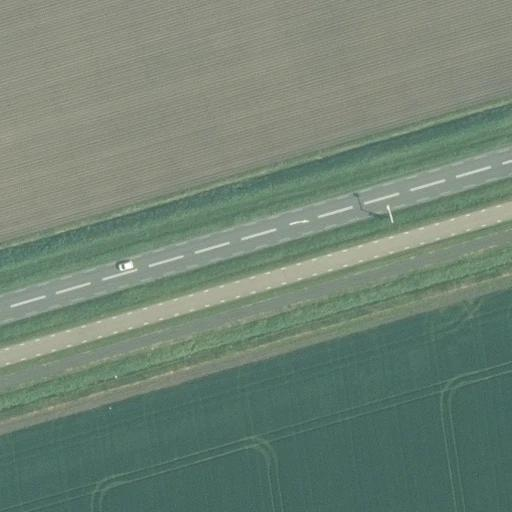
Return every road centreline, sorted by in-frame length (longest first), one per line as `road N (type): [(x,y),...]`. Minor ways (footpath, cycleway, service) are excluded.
road 1 (unclassified): [(0,359),(511,212)]
road 2 (primary): [(511,159),(0,306)]
